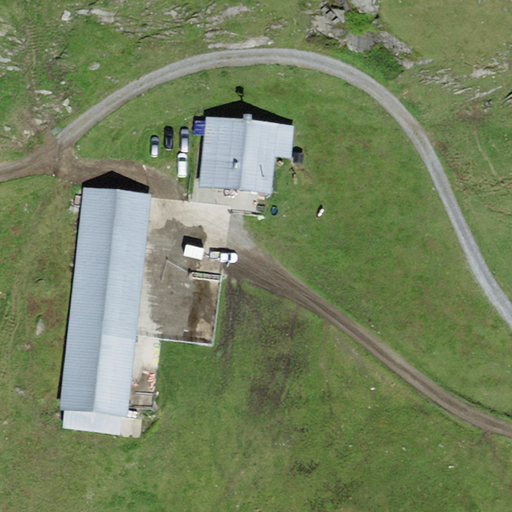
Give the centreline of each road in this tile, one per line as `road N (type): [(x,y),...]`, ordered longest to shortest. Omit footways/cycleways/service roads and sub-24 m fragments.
road 1 (track): [(0,173),(50,159),(106,104),(193,63),(289,54),(365,82),(415,130),(475,259),(511,310)]
road 2 (track): [(511,431),(437,394),(230,244)]
